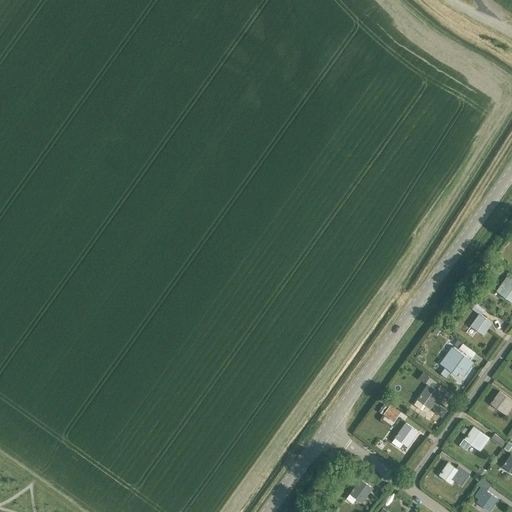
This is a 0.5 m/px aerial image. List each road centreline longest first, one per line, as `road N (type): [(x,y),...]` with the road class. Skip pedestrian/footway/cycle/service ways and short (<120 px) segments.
road 1 (tertiary): [(328,428),(511,170)]
road 2 (residential): [(405,487),(511,338)]
